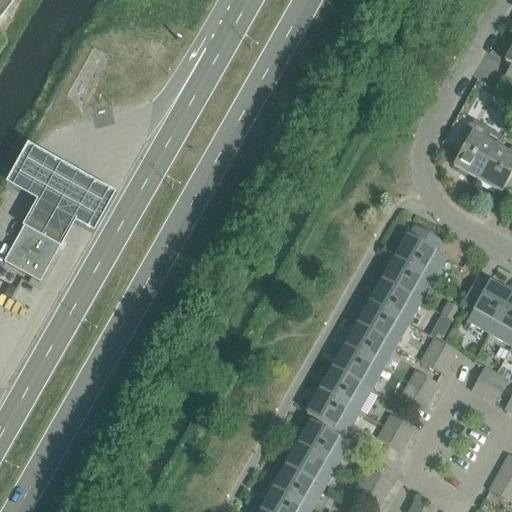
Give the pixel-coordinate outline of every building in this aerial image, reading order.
[(0,0),(0,18),(1,18),(6,11),(13,2),(14,0),(0,0)] [(497,94),(511,102),(511,86),(504,81),(497,94)] [(453,168),(477,182),(496,149),(483,142),(487,135),(469,126),(461,139),(468,142),(453,168)] [(36,204),(24,229),(59,248),(73,223),(91,234),(113,195),(26,145),(4,184),(36,204)] [(496,149),(477,182),(501,196),(507,184),(511,186),(511,149),(511,150),(508,156),(496,149)] [(2,268),(37,287),(59,248),(24,229),(2,268)] [(425,233),(418,245),(441,258),(448,247),(425,233)] [(394,251),(390,259),(432,283),(445,260),(441,258),(418,245),(407,238),(398,253),(394,251)] [(389,269),(381,283),(420,305),(432,283),(390,259),(385,267),(389,269)] [(464,301),(476,308),(489,285),(477,278),(464,301)] [(370,295),(365,303),(407,327),(420,305),(381,283),(374,297),(370,295)] [(467,323),(490,336),(511,296),(511,292),(506,289),(504,293),(489,285),(476,308),(467,323)] [(511,296),(490,336),(511,349),(511,348),(511,296)] [(364,313),(356,327),(395,349),(407,327),(365,303),(360,311),(364,313)] [(459,311),(447,305),(441,317),(452,323),(459,311)] [(345,339),(340,346),(383,371),(395,349),(356,327),(349,341),(345,339)] [(434,341),(427,352),(450,365),(457,354),(434,341)] [(332,371),(370,393),(383,371),(340,346),(335,355),(340,357),(332,371)] [(450,365),(427,352),(421,364),(444,377),(450,365)] [(471,393),(483,400),(496,376),(484,370),(471,393)] [(320,382),(315,390),(358,414),(370,393),(332,371),(324,385),(320,382)] [(415,374),(409,385),(432,398),(438,387),(415,374)] [(496,376),(483,400),(494,406),(507,383),(496,376)] [(432,398),(409,385),(402,397),(425,410),(432,398)] [(358,414),(315,390),(311,398),(315,401),(306,416),(345,437),(358,414)] [(390,417),(384,429),(407,442),(413,431),(390,417)] [(298,437),(293,446),(336,470),(349,446),(310,425),(302,439),(298,437)] [(407,442),(384,429),(377,441),(400,454),(407,442)] [(293,455),(285,469),(323,491),(336,470),(293,446),(289,453),(293,455)] [(511,460),(508,458),(501,470),(511,475),(511,460)] [(273,481),(268,489),(307,511),(311,511),(323,491),(285,469),(277,483),(273,481)] [(511,475),(501,470),(495,480),(511,489),(511,475)] [(368,472),(362,484),(385,497),(392,485),(368,472)] [(511,505),(511,489),(495,480),(489,493),(511,506),(511,505)] [(385,497),(362,484),(355,495),(378,509),(385,497)] [(268,499),(260,511),(307,511),(268,489),(264,497),(268,499)] [(422,511),(428,503),(418,497),(408,511),(422,511)]
